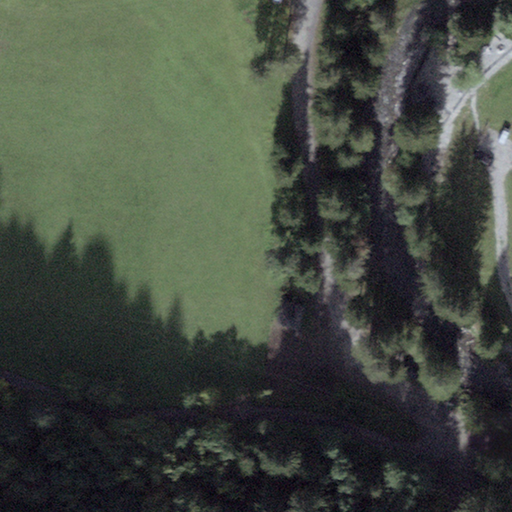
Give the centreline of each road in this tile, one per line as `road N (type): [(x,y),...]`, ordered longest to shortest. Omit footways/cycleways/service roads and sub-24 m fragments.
road 1 (unclassified): [(316,0),(305,105),(337,323),(375,378),(446,430),(511,418)]
road 2 (track): [(446,430),(436,446),(420,450),(329,417),(96,409),(0,384)]
road 3 (track): [(511,297),(501,251),(497,144)]
